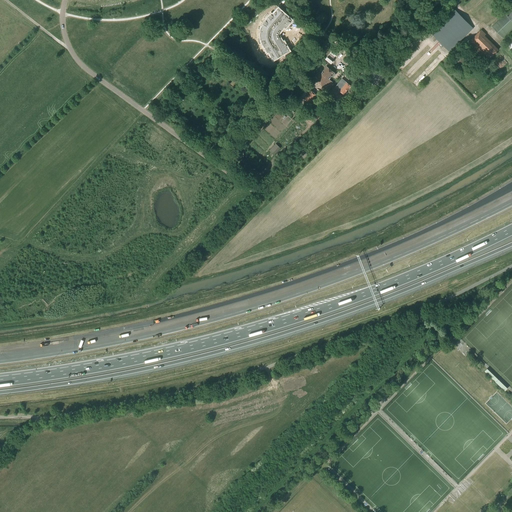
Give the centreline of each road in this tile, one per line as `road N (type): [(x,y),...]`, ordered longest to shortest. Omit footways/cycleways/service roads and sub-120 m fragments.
road 1 (motorway): [(0,379),(95,366),(301,316),(511,229)]
road 2 (motorway): [(0,393),(148,369),(268,338),(511,243)]
road 3 (unclassified): [(40,418),(217,384),(449,298),(511,266)]
road 4 (motorway): [(400,250),(151,331),(0,357)]
road 5 (motorway): [(511,187),(400,250)]
road 6 (motorway): [(511,199),(400,250)]
